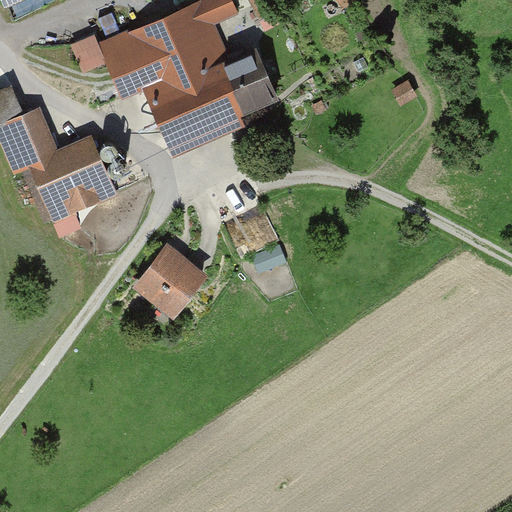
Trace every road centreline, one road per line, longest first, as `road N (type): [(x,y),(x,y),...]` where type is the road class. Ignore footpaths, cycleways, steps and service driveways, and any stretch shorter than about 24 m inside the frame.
road 1 (track): [(511,255),(336,177),(166,182),(154,222),(0,427)]
road 2 (track): [(166,182),(148,153),(45,95),(0,53)]
